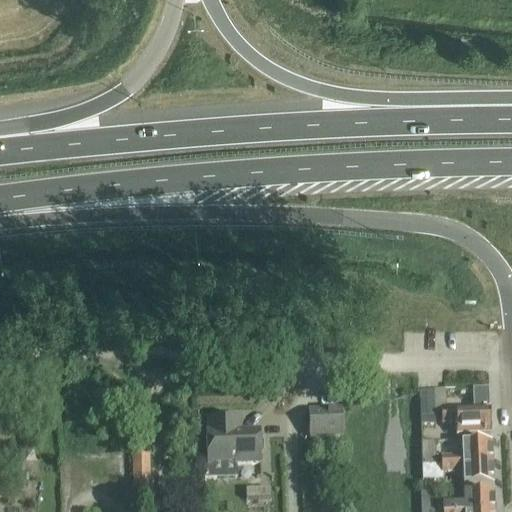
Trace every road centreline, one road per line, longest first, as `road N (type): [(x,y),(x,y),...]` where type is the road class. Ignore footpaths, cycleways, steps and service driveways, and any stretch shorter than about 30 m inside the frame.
road 1 (motorway): [(0,212),(270,213),(438,225),(492,259),(503,277),(510,332)]
road 2 (motorway): [(0,201),(269,172),(511,164)]
road 3 (motorway): [(424,121),(5,151)]
road 4 (motorway): [(424,121),(269,72),(223,28),(207,0)]
road 5 (motorway): [(177,0),(152,57),(123,90),(5,151)]
